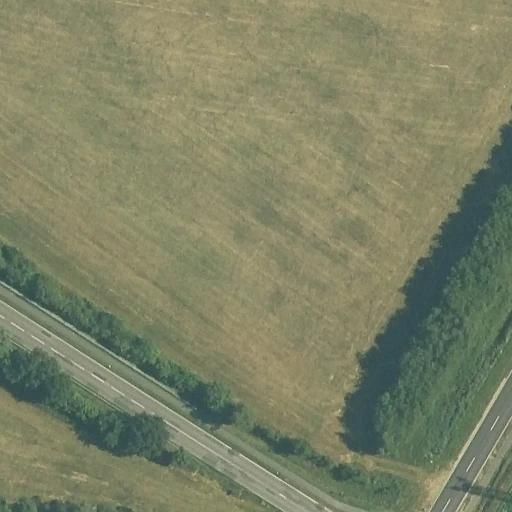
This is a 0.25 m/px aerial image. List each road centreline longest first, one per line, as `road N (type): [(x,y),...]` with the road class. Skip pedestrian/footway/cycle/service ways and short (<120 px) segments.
road 1 (tertiary): [(0,322),(299,511)]
road 2 (tertiary): [(441,511),(511,388)]
